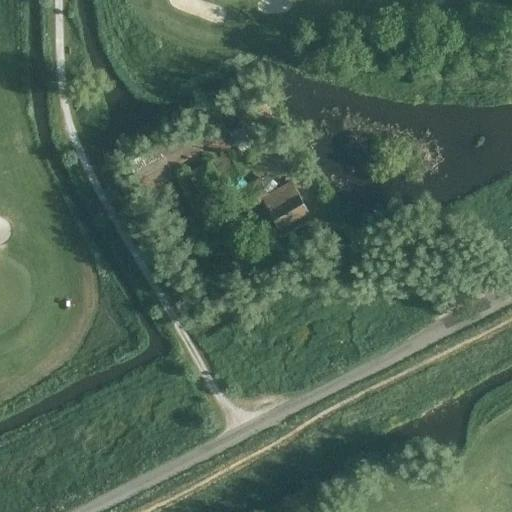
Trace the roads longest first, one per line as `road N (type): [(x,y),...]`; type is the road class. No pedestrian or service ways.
road 1 (unclassified): [(89,511),(511,293)]
road 2 (unknown): [(511,320),(319,421),(253,428)]
road 3 (unknown): [(319,421),(147,511)]
